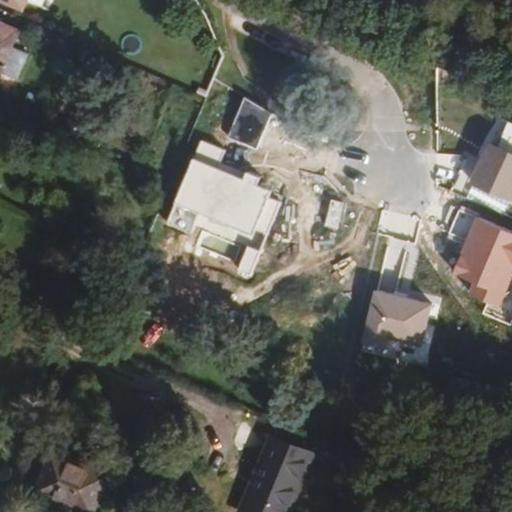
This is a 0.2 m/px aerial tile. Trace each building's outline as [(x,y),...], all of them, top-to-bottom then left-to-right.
[(0,0),(0,5),(23,16),(29,0),(0,0)] [(0,78),(9,56),(16,39),(0,31),(0,78)] [(0,80),(15,86),(25,63),(9,56),(0,78),(0,80)] [(274,114),(247,96),(230,138),(259,150),(274,114)] [(246,177),(217,167),(220,160),(222,161),(227,148),(198,138),(166,226),(192,235),(195,225),(238,241),(240,235),(253,240),(257,230),(269,234),(281,202),(270,198),(273,189),(260,184),(263,177),(248,172),(246,177)] [(510,151),(492,141),(469,183),(508,205),(511,197),(511,148),(511,149),(510,151)] [(511,279),(511,227),(478,215),(454,275),(475,283),(471,293),(502,305),(511,279)] [(261,249),(248,244),(236,276),(249,280),(261,249)] [(433,303),(376,288),(361,344),(402,354),(406,340),(422,344),(433,303)] [(292,511),(316,457),(279,441),(248,511),(292,511)] [(68,511),(93,511),(107,480),(50,456),(32,496),(68,511)]
